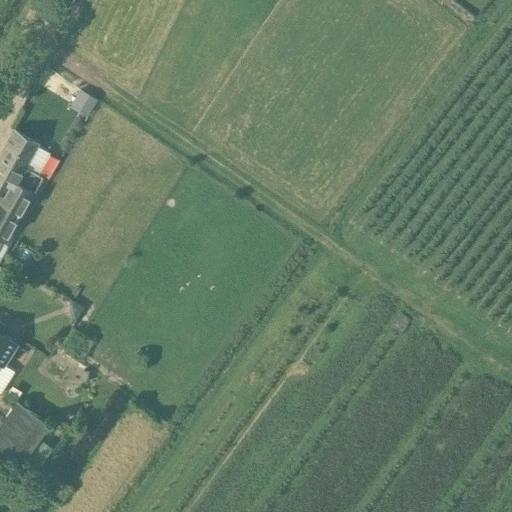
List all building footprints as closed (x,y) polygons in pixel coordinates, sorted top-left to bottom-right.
[(81,93),(72,109),(88,116),(97,99),(81,93)] [(15,128),(0,153),(0,189),(2,190),(0,193),(0,235),(6,239),(43,175),(38,172),(50,152),(37,144),(38,142),(15,128)] [(0,364),(1,362),(2,363),(16,341),(0,331),(0,320),(1,320),(0,319),(0,364)] [(65,343),(87,355),(97,337),(74,325),(65,343)] [(0,458),(16,470),(49,423),(16,400),(0,422),(0,458)] [(30,480),(48,455),(35,446),(17,471),(30,480)]
